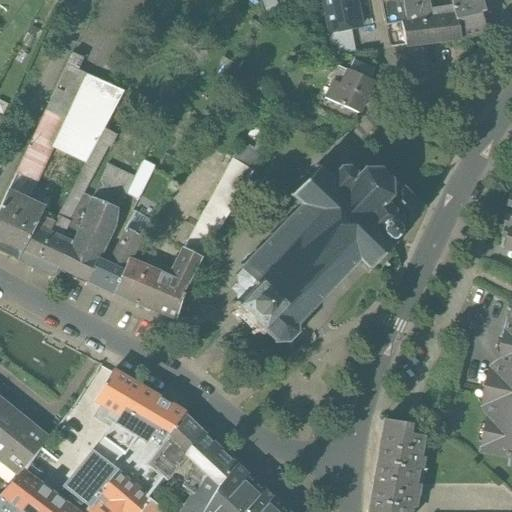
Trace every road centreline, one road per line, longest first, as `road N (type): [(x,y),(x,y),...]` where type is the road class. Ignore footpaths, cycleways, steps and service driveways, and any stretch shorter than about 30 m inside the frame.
road 1 (residential): [(347,471),(372,375),(395,324),(446,215),(511,109)]
road 2 (residential): [(0,283),(103,337),(240,427),(347,471)]
